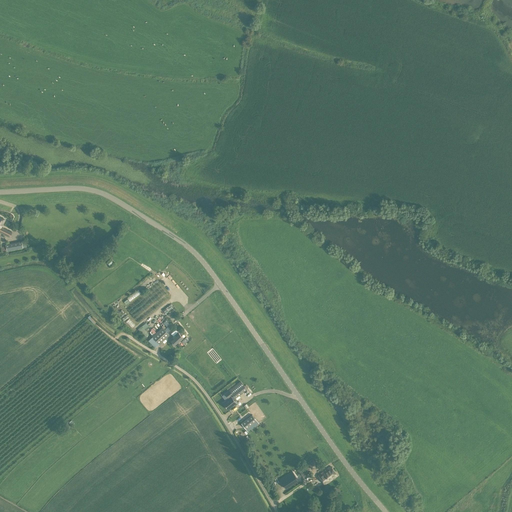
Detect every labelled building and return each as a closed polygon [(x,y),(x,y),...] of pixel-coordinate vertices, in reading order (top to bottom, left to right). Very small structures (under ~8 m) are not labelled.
[(1,227),(0,229),(0,231),(0,232),(9,237),(12,232),(4,228),(1,227)] [(21,241),(5,244),(7,251),(23,248),(23,247),(26,247),(25,240),(21,241)] [(129,318),(127,321),(132,327),(135,324),(129,318)] [(149,334),(146,329),(150,327),(147,322),(139,327),(145,337),(149,334)] [(162,327),(152,336),(159,344),(169,335),(162,327)] [(177,332),(169,340),(175,345),(183,338),(177,332)] [(245,384),(244,385),(240,381),(228,390),(229,390),(225,393),(228,397),(229,398),(223,403),(228,409),(236,403),(234,401),(236,399),(235,398),(247,389),(245,387),(246,385),(245,384)] [(248,432),(259,423),(252,414),(241,423),(248,432)] [(317,466),(313,460),(311,456),(305,459),(308,463),(308,464),(312,470),(316,468),(318,466),(317,466)] [(308,473),(308,472),(310,471),(307,466),(305,467),(303,465),(297,469),(303,477),(308,473)] [(337,476),(330,466),(318,475),(325,485),(337,476)] [(298,480),(292,470),(279,479),(286,489),(298,480)]
